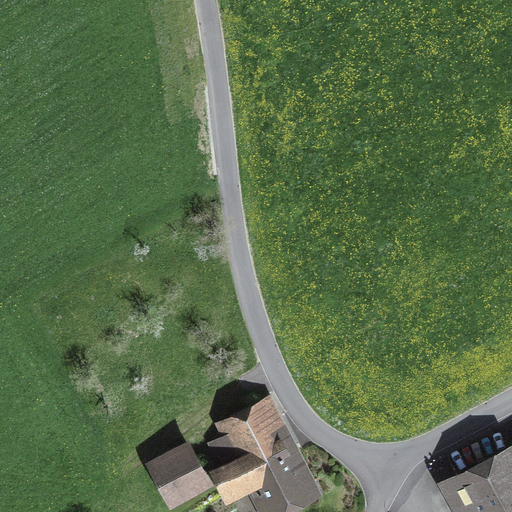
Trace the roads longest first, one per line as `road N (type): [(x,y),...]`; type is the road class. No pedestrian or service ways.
road 1 (unclassified): [(392,473),(345,453),(299,411),(272,360),(234,228),(205,0)]
road 2 (unclassified): [(511,399),(418,447),(392,473)]
